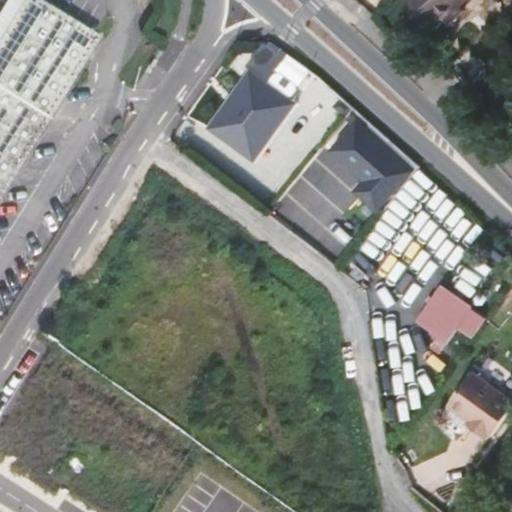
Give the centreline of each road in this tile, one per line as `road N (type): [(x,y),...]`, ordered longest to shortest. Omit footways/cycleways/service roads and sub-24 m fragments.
road 1 (residential): [(142,137),(341,292),(373,472),(404,511)]
road 2 (secondary): [(285,0),(511,214)]
road 3 (unclassified): [(142,137),(0,368)]
road 4 (unclassified): [(220,0),(210,40),(142,137)]
